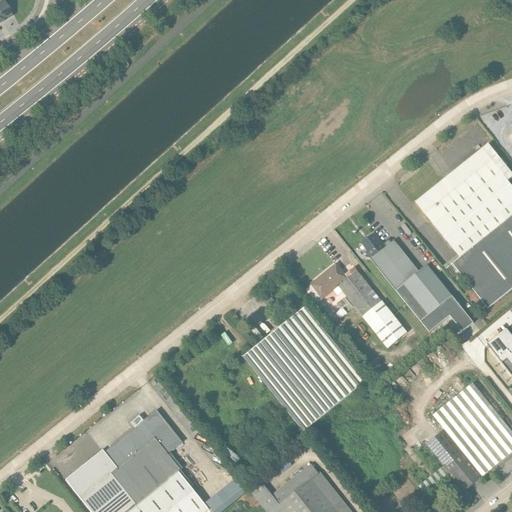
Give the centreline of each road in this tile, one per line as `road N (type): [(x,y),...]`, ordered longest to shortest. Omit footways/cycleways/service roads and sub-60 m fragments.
road 1 (unclassified): [(511,84),(487,92),(411,145),(0,478)]
road 2 (track): [(0,317),(350,0)]
road 3 (primary): [(0,122),(145,0)]
road 4 (primary): [(103,0),(0,86)]
